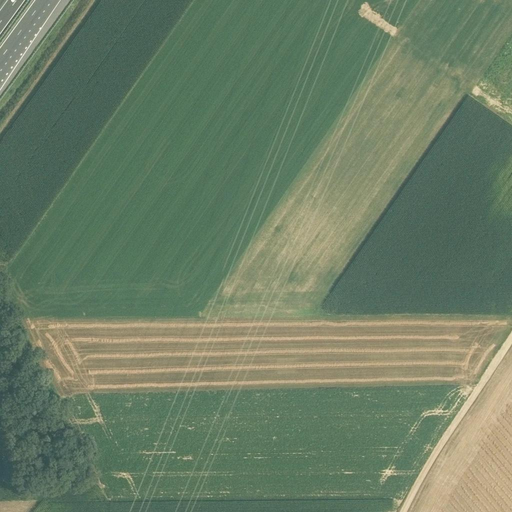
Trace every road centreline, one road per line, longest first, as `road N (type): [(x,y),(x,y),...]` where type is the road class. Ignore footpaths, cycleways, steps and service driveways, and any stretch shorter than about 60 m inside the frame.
road 1 (track): [(511,339),(401,511)]
road 2 (track): [(511,102),(374,0)]
road 3 (track): [(93,0),(0,132)]
